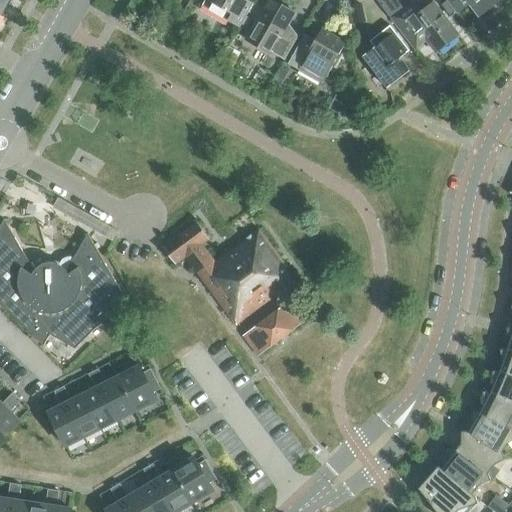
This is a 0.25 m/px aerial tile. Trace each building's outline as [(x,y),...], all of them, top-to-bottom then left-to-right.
[(0,0),(0,14),(8,0),(0,0)] [(204,0),(201,5),(239,27),(253,3),(248,0),(204,0)] [(284,29),(294,12),(273,0),(268,0),(246,40),(270,54),(271,52),(284,59),(297,36),(284,29)] [(426,40),(436,52),(458,35),(433,2),(431,0),(422,0),(419,2),(407,12),(403,8),(391,18),(394,22),(415,49),(426,40)] [(446,0),(457,14),(470,4),(479,17),(501,0),(446,0)] [(350,6),(352,14),(364,12),(363,3),(350,6)] [(363,55),(364,57),(359,60),(360,69),(363,70),(370,65),(387,87),(409,70),(400,58),(409,50),(390,25),(369,41),(374,47),(363,55)] [(304,34),(287,63),(322,83),(346,42),(322,28),(315,40),(304,34)] [(225,68),(231,56),(224,52),(218,64),(225,68)] [(283,81),(289,71),(281,67),(276,76),(283,81)] [(64,267),(61,264),(58,262),(54,261),(46,261),(43,263),(39,264),(36,267),(34,270),(4,219),(0,225),(0,301),(44,345),(50,333),(75,348),(125,298),(87,233),(66,270),(64,267)] [(283,289),(293,282),(283,269),(286,266),(258,228),(214,261),(201,244),(209,238),(197,222),(162,247),(175,264),(185,256),(236,324),(283,289)] [(267,317),(282,337),(306,319),(291,299),(267,317)] [(282,337),(267,317),(243,335),(258,355),(282,337)] [(511,349),(508,349),(508,348),(506,347),(499,349),(503,364),(500,370),(500,371),(511,375),(511,349)] [(139,365),(117,377),(126,393),(148,382),(155,379),(150,368),(143,372),(139,365)] [(88,374),(92,381),(102,376),(98,368),(88,374)] [(494,385),(491,391),(491,392),(511,401),(511,375),(500,371),(500,370),(499,369),(492,370),(494,385)] [(92,381),(95,388),(100,385),(118,419),(135,410),(126,393),(117,377),(105,383),(102,376),(92,381)] [(148,382),(126,393),(135,410),(157,399),(153,393),(161,389),(155,379),(148,382)] [(95,388),(83,394),(100,428),(118,419),(100,385),(95,388)] [(54,391),(57,398),(67,393),(64,386),(54,391)] [(21,399),(13,391),(7,397),(15,405),(21,399)] [(511,401),(491,392),(491,391),(490,391),(483,391),(484,406),(481,412),(481,413),(511,429),(511,401)] [(57,398),(61,405),(66,403),(83,437),(100,428),(83,394),(71,400),(67,393),(57,398)] [(2,403),(6,407),(0,412),(0,441),(20,421),(10,411),(15,405),(7,397),(2,403)] [(66,403),(61,405),(48,412),(65,446),(83,437),(66,403)] [(472,411),(473,426),(469,432),(501,452),(502,452),(507,443),(511,439),(511,429),(481,413),(481,412),(479,411),(472,411)] [(468,431),(461,430),(460,446),(457,451),(456,451),(487,474),(488,474),(493,478),(498,470),(492,466),(494,464),(505,458),(502,452),(501,452),(469,432),(468,431)] [(479,485),(491,479),(488,474),(487,474),(456,451),(457,451),(455,450),(448,449),(447,464),(442,469),(472,494),(479,485)] [(182,486),(204,473),(210,469),(204,459),(198,463),(194,457),(173,470),(182,486)] [(153,463),(143,469),(147,476),(157,470),(153,463)] [(476,497),(472,494),(442,469),(438,466),(436,468),(434,466),(425,476),(427,478),(424,481),(425,487),(428,490),(424,494),(437,511),(444,505),(451,511),(468,511),(478,502),(476,497)] [(210,483),(217,479),(210,469),(204,473),(182,486),(192,502),(213,490),(210,483)] [(147,476),(151,483),(156,480),(175,511),(176,511),(192,502),(182,486),(173,470),(161,477),(157,470),(147,476)] [(175,511),(156,480),(151,483),(140,489),(153,511),(175,511)] [(10,482),(9,490),(20,492),(21,484),(10,482)] [(114,495),(124,490),(120,483),(110,489),(114,495)] [(48,488),(47,496),(58,498),(59,490),(48,488)] [(114,495),(118,502),(123,499),(130,511),(153,511),(140,489),(128,496),(124,490),(114,495)] [(9,490),(7,498),(13,499),(10,511),(30,511),(32,502),(19,500),(20,492),(9,490)] [(493,511),(494,511),(501,511),(507,505),(494,495),(486,506),(492,511),(493,511)] [(56,506),(58,498),(47,496),(45,504),(51,505),(49,511),(70,511),(71,508),(56,506)] [(0,511),(10,511),(13,499),(7,498),(0,497),(0,511)] [(130,511),(123,499),(118,502),(106,510),(107,511),(130,511)] [(45,504),(32,502),(30,511),(49,511),(51,505),(45,504)]
